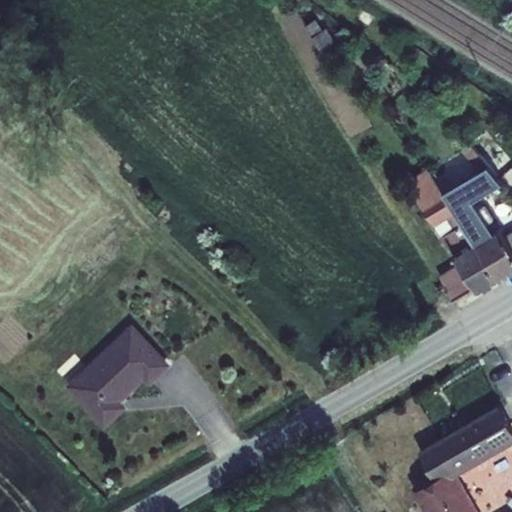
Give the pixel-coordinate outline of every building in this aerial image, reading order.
[(441,191),(431,170),(409,180),(434,226),(452,258),(499,230),(480,200),(505,185),(468,144),(459,152),(476,169),(441,191)] [(511,228),(501,234),(511,251),(511,228)] [(499,230),(452,258),(457,266),(470,288),(474,295),(511,272),(511,251),(501,234),(499,230)] [(452,299),(470,288),(457,266),(439,276),(452,299)] [(132,324),(65,384),(104,428),(126,408),(120,401),(148,376),(153,382),(170,367),(132,324)] [(427,456),(440,479),(419,491),(431,511),(481,511),(462,475),(511,444),(511,423),(504,411),(427,456)]
